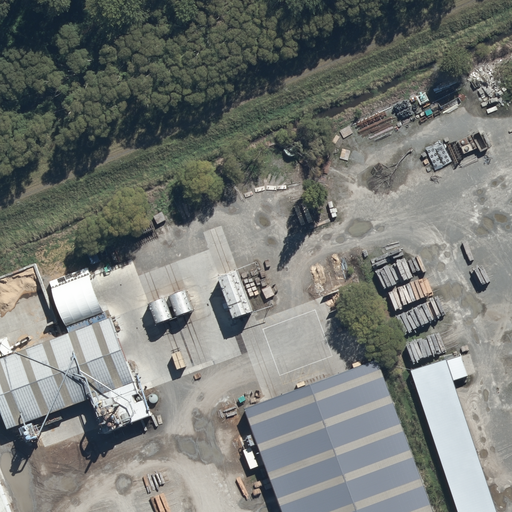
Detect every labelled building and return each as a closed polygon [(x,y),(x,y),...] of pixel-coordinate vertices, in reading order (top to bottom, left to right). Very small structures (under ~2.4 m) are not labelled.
[(255,318),(237,269),(219,276),(228,302),(222,304),(226,315),(232,312),(237,325),(255,318)] [(186,289),(169,295),(178,321),(195,316),(186,289)] [(165,297),(148,304),(158,329),(175,323),(165,297)] [(317,299),(293,308),(313,357),(321,354),(305,314),(321,308),(317,299)] [(110,308),(0,347),(0,400),(6,419),(134,373),(110,308)] [(193,322),(184,325),(191,347),(196,346),(195,343),(200,341),(193,322)] [(427,511),(369,348),(238,394),(280,511),(427,511)] [(464,511),(489,505),(439,349),(408,359),(456,511),(464,511)] [(0,511),(15,511),(17,511),(0,466),(0,511)]
